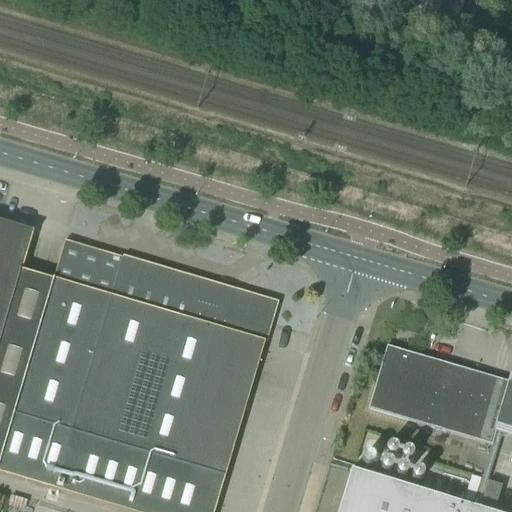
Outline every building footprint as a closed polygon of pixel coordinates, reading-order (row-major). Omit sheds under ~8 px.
[(414,0),(410,14),(455,26),(462,0),(414,0)] [(0,348),(22,273),(34,234),(0,223),(0,348)] [(64,242),(53,282),(0,459),(0,474),(127,511),(213,511),(275,305),(64,242)] [(22,273),(0,348),(0,459),(53,282),(22,273)] [(376,378),(366,411),(490,448),(495,429),(511,433),(511,386),(385,349),(376,378)] [(365,447),(365,448),(365,449),(366,450),(366,451),(367,452),(368,453),(369,454),(370,454),(371,454),(372,454),(373,454),(374,454),(375,453),(376,452),(376,451),(377,450),(377,449),(377,448),(377,447),(377,446),(376,445),(376,444),(375,443),(374,443),(373,442),(372,442),(371,442),(370,442),(369,443),(368,443),(367,444),(366,445),(366,446),(365,447)] [(361,463),(361,464),(361,465),(361,466),(362,466),(362,467),(363,467),(363,468),(364,468),(364,469),(365,469),(366,469),(367,469),(368,469),(369,469),(370,468),(371,468),(371,467),(372,467),(372,466),(372,465),(373,465),(373,464),(373,463),(373,462),(373,461),(372,461),(372,460),(371,459),(370,458),(369,458),(369,457),(368,457),(367,457),(366,457),(365,457),(365,458),(364,458),(363,458),(363,459),(362,459),(362,460),(361,461),(361,462),(361,463)] [(379,468),(379,469),(379,470),(380,471),(380,472),(381,473),(382,474),(383,474),(384,474),(384,475),(385,475),(386,475),(387,474),(388,474),(389,473),(390,473),(390,472),(391,471),(391,470),(391,469),(391,468),(391,467),(391,466),(390,466),(390,465),(389,464),(388,464),(388,463),(387,463),(386,463),(385,463),(384,463),(383,463),(382,464),(381,464),(381,465),(380,465),(380,466),(379,467),(379,468)] [(395,473),(395,474),(395,475),(395,476),(396,477),(396,478),(397,478),(398,479),(399,479),(400,479),(401,479),(402,479),(403,479),(404,479),(404,478),(405,478),(405,477),(406,476),(406,475),(407,474),(407,473),(406,473),(406,472),(406,471),(406,470),(405,470),(405,469),(404,469),(404,468),(403,468),(402,468),(401,467),(400,467),(400,468),(399,468),(398,468),(397,468),(397,469),(396,469),(396,470),(395,471),(395,472),(395,473)] [(475,511),(350,474),(338,511),(475,511)] [(486,484),(479,507),(493,511),(500,488),(486,484)]
